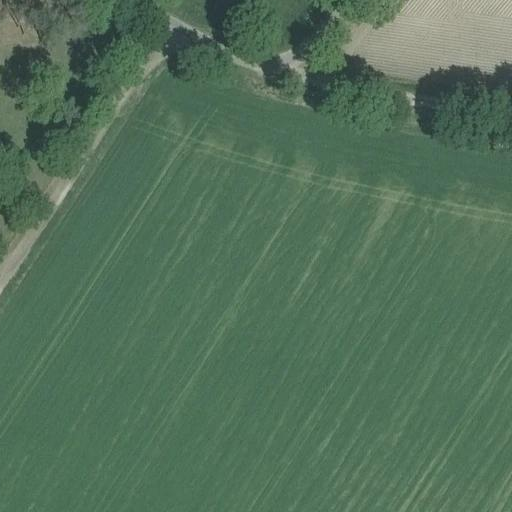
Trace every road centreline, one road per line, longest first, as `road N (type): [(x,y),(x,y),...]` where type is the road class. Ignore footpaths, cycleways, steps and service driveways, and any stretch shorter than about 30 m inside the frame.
road 1 (track): [(0,279),(130,79),(178,25)]
road 2 (unclassified): [(131,0),(219,49),(270,66),(302,56),(352,0)]
road 3 (track): [(284,64),(341,86),(511,114)]
